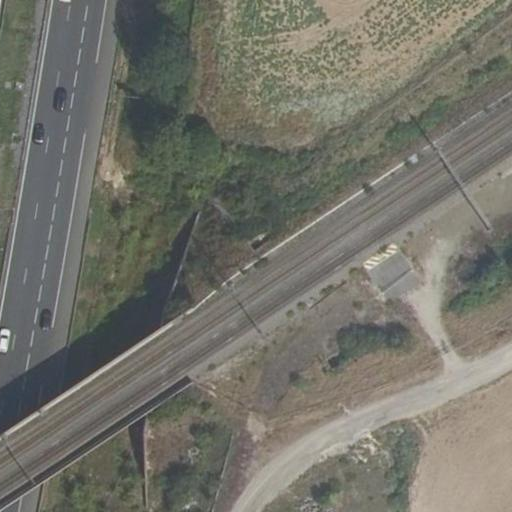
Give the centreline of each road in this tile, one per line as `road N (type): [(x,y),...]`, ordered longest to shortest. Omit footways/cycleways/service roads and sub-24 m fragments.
road 1 (motorway): [(0,458),(78,0)]
road 2 (track): [(241,511),(306,453),(511,358)]
road 3 (track): [(460,383),(425,306),(432,259),(450,234),(511,198)]
